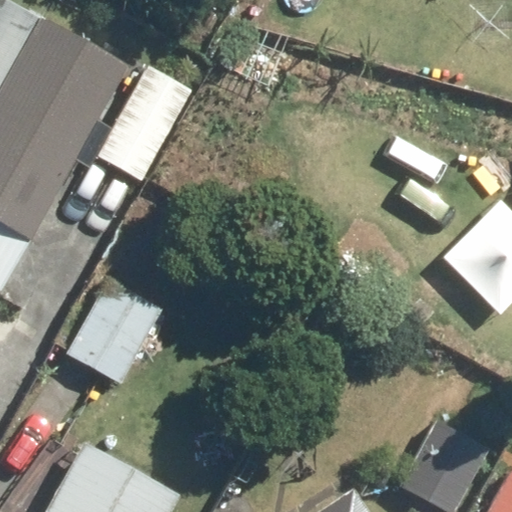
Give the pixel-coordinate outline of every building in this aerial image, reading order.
[(0,101),(0,212),(33,231),(124,71),(43,25),(0,101)] [(150,182),(198,93),(148,66),(100,155),(150,182)] [(386,282),(391,283),(395,283),(397,283),(402,282),(407,280),(412,277),(416,274),(420,270),(422,265),(424,260),(425,255),(425,249),(425,244),(423,239),(420,234),(417,230),(413,227),(408,224),(403,222),(398,221),(392,221),(387,222),(382,223),(377,226),(373,229),(369,234),(366,238),(364,243),(363,249),(363,254),(364,259),(366,264),(369,269),(372,273),(376,277),(381,280),(386,282)] [(68,350),(120,378),(158,309),(105,281),(68,350)] [(405,487),(455,511),(458,511),(487,453),(434,427),(405,487)] [(176,511),(183,498),(85,452),(55,511),(176,511)] [(487,511),(511,511),(511,469),(510,468),(487,511)] [(365,511),(355,494),(325,511),(365,511)]
